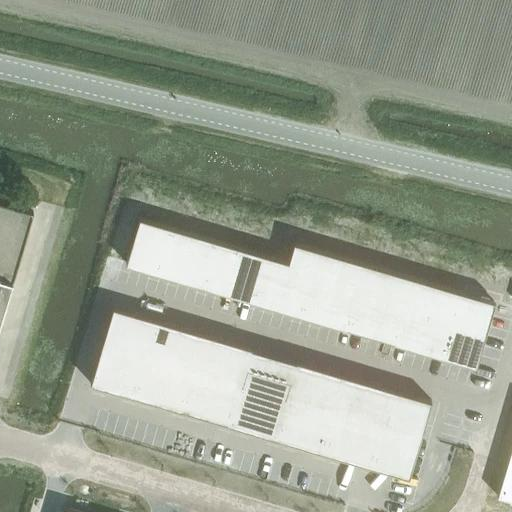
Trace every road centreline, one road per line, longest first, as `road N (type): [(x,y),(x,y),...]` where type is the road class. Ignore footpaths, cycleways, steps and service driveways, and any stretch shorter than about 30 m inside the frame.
road 1 (unclassified): [(511,185),(0,66)]
road 2 (unclassified): [(248,511),(0,440)]
road 3 (unclassified): [(511,375),(467,511)]
